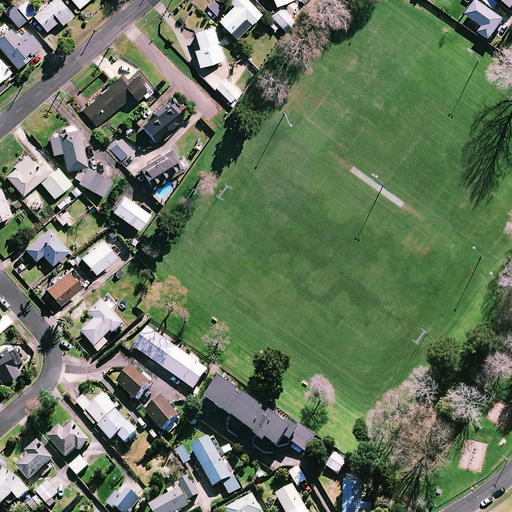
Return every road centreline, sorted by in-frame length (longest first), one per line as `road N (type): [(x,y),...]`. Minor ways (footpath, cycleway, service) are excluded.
road 1 (residential): [(147,0),(0,127)]
road 2 (residential): [(0,423),(54,374),(55,350),(0,280)]
